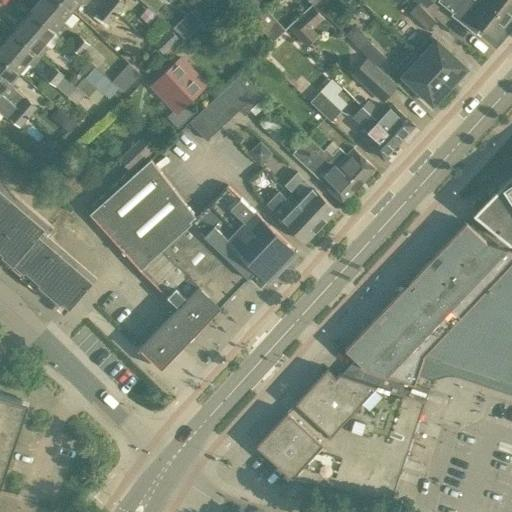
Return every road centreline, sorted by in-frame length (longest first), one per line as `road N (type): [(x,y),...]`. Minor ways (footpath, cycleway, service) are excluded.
road 1 (tertiary): [(165,467),(511,84)]
road 2 (residential): [(165,467),(0,302)]
